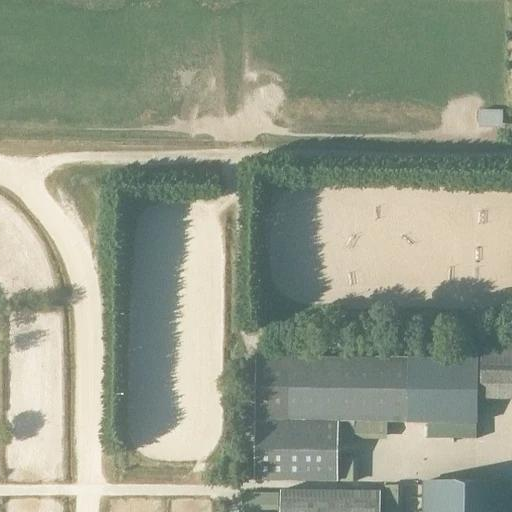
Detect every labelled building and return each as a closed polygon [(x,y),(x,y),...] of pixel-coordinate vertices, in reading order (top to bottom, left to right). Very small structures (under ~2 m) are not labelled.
[(252,480),(287,480),(338,481),(338,421),(476,423),(476,381),(511,381),(511,338),(476,339),(476,359),(254,358),(253,420),(252,480)] [(443,480),(445,445),(420,444),(419,479),(443,480)] [(354,458),(341,457),(341,482),(353,482),(354,458)] [(508,511),(509,483),(422,482),(421,511),(508,511)] [(385,485),(384,511),(397,511),(398,485),(385,485)] [(380,511),(380,495),(280,493),(279,511),(380,511)] [(278,509),(278,496),(242,496),(242,508),(278,509)]
